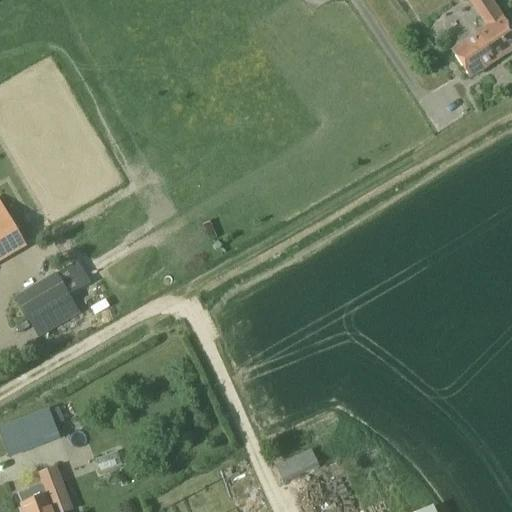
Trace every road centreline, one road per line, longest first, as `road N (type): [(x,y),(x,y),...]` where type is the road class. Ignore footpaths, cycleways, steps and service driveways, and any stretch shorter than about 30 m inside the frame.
road 1 (track): [(0,393),(511,104)]
road 2 (track): [(155,307),(179,307),(196,326),(281,511)]
